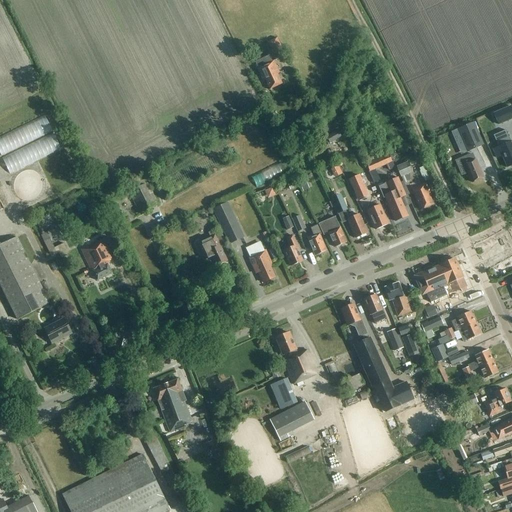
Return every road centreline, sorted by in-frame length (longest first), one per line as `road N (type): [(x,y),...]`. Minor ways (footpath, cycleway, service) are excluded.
road 1 (tertiary): [(0,424),(457,225)]
road 2 (unclassified): [(511,343),(457,225)]
